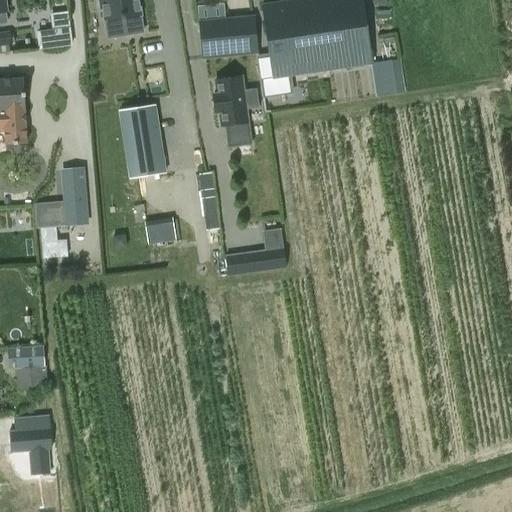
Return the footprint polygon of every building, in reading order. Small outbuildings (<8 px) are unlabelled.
[(96,0),(98,10),(102,10),(104,22),(120,19),(123,37),(142,34),(139,16),(140,16),(137,0),(96,0)] [(257,54),(255,54),(262,97),(291,93),(289,77),(372,64),(361,0),(299,0),(262,6),(268,52),(257,54)] [(52,28),(36,30),(38,49),(72,44),(67,10),(50,12),(52,28)] [(253,17),(199,22),(203,59),(257,54),(253,17)] [(0,46),(11,45),(10,31),(0,32),(0,46)] [(22,77),(0,78),(0,130),(4,130),(5,144),(26,142),(23,77),(22,77)] [(217,94),(213,95),(215,110),(219,110),(221,127),(224,126),(226,146),(249,143),(246,118),(245,109),(258,108),(255,88),(243,90),(241,79),(216,83),(217,94)] [(119,112),(129,178),(165,173),(155,106),(119,112)] [(40,228),(56,227),(87,225),(83,169),(61,171),(63,202),(34,204),(35,228),(40,228)] [(214,171),(201,173),(208,229),(222,227),(214,171)] [(178,221),(149,221),(149,243),(178,243),(178,221)] [(112,238),(114,249),(125,247),(124,236),(112,238)] [(67,257),(66,240),(57,241),(41,242),(42,259),(67,257)] [(283,249),(266,251),(254,253),(256,272),(286,268),(283,249)] [(43,346),(7,349),(8,369),(15,369),(15,376),(27,376),(27,389),(47,388),(43,346)] [(49,416),(13,418),(14,431),(9,431),(10,454),(28,453),(30,476),(51,474),(48,451),(52,451),(49,416)]
